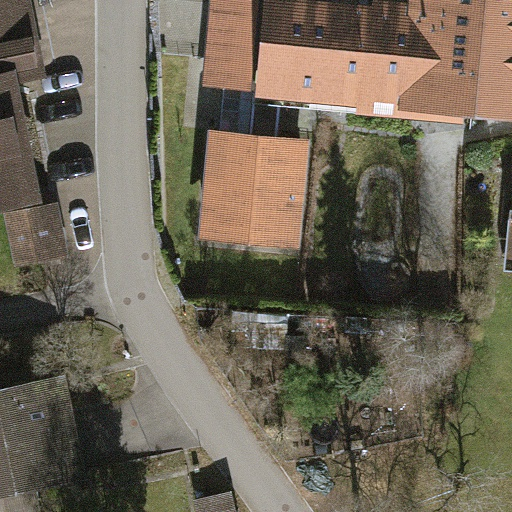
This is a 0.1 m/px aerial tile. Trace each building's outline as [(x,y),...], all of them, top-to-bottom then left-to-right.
[(38,71),(22,0),(0,0),(0,193),(28,188),(5,78),(38,71)] [(511,117),(511,0),(411,0),(410,15),(320,7),(269,3),(261,98),(511,117)] [(410,15),(411,0),(320,0),(320,7),(410,15)] [(310,140),(205,132),(196,245),(301,253),(310,140)] [(1,210),(9,264),(60,256),(51,201),(1,210)] [(40,511),(36,495),(82,486),(59,377),(0,389),(0,511),(40,511)] [(229,511),(226,491),(191,498),(193,511),(229,511)]
